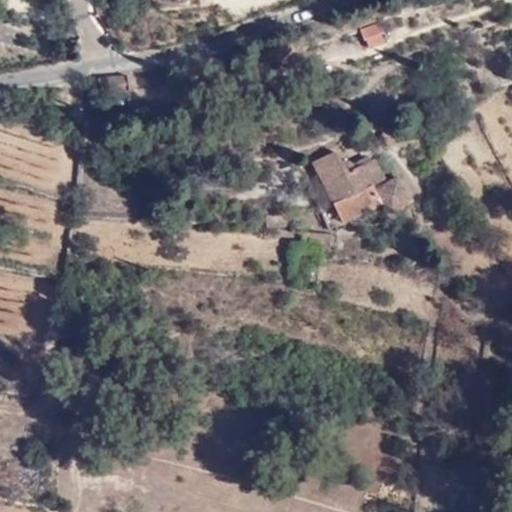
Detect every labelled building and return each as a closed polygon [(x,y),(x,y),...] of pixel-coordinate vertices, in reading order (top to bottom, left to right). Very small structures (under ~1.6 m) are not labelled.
[(379,22),(358,27),(363,46),(385,41),(379,22)] [(129,89),(128,72),(100,74),(101,90),(129,89)] [(419,107),(422,114),(397,123),(395,116),(379,123),(387,139),(442,118),(435,100),(419,107)] [(341,162),(335,149),(314,160),(343,221),(383,202),(390,212),(414,201),(400,175),(390,179),(376,153),(370,156),(365,152),(357,156),(358,162),(353,164),(349,159),(341,162)] [(298,223),(295,208),(267,211),(270,227),(298,223)] [(332,233),(304,230),(302,245),(331,247),(332,233)]
